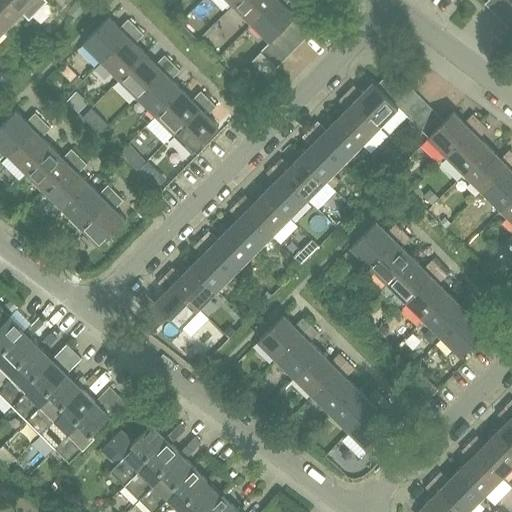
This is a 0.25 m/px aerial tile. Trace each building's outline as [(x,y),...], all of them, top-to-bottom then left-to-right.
[(10,0),(0,0),(0,26),(5,31),(23,13),(10,0)] [(10,0),(23,13),(35,0),(10,0)] [(79,0),(70,10),(77,17),(89,6),(82,0),(79,0)] [(238,0),(234,4),(252,22),(274,0),(238,0)] [(296,15),(286,5),(290,0),(274,0),(252,22),(271,41),(279,32),(288,24),(296,15)] [(488,0),(485,3),(494,12),(505,0),(488,0)] [(511,0),(505,0),(494,12),(502,20),(511,10),(511,0)] [(321,23),(305,7),(296,15),(313,32),(321,23)] [(511,27),(511,10),(502,20),(511,29),(511,27)] [(304,40),(313,32),(296,15),(288,24),(304,40)] [(84,42),(103,61),(137,26),(129,18),(120,27),(110,17),(84,42)] [(296,49),(304,40),(288,24),(279,32),(296,49)] [(103,61),(121,79),(146,53),(136,43),(144,34),(137,26),(103,61)] [(279,32),(271,41),(287,57),(296,49),(279,32)] [(271,41),(262,50),(278,67),(287,57),(271,41)] [(252,60),(269,77),(278,67),(262,50),(252,60)] [(121,79),(139,97),(173,62),(165,54),(156,63),(146,53),(121,79)] [(139,97),(157,115),(182,89),(172,79),(181,70),(173,62),(139,97)] [(393,68),(377,85),(385,93),(401,77),(393,68)] [(82,79),(76,73),(69,80),(75,86),(82,79)] [(410,86),(401,77),(385,93),(394,102),(410,86)] [(373,81),(362,92),(355,84),(347,92),(380,125),(398,107),(394,102),(385,93),(377,85),(373,81)] [(398,107),(402,110),(418,94),(410,86),(394,102),(398,107)] [(157,115),(175,132),(209,98),(201,90),(193,99),(182,89),(157,115)] [(347,107),(336,118),(362,143),(380,125),(347,92),(339,99),(347,107)] [(427,103),(418,94),(402,110),(411,119),(427,103)] [(194,151),(219,125),(209,115),(217,106),(209,98),(175,132),(194,151)] [(435,111),(427,103),(411,119),(419,127),(435,111)] [(16,110),(0,126),(0,144),(9,154),(43,120),(35,112),(27,121),(16,110)] [(428,136),(447,155),(481,121),(473,113),(465,122),(454,111),(444,120),(435,111),(419,127),(428,136)] [(95,128),(100,133),(109,124),(104,118),(95,128)] [(336,118),(326,128),(318,120),(310,128),(344,161),(362,143),(336,118)] [(9,154),(27,172),(53,146),(43,137),(51,128),(43,120),(9,154)] [(447,155),(465,173),(490,147),(480,137),(489,129),(481,121),(447,155)] [(366,141),(378,155),(397,139),(385,125),(366,141)] [(311,143),(300,154),(326,180),(344,161),(310,128),(302,136),(311,143)] [(129,143),(120,152),(126,159),(136,150),(129,143)] [(27,172),(40,184),(45,190),(79,156),(72,148),(63,157),(53,146),(27,172)] [(465,173),(483,191),(511,161),(511,151),(509,149),(501,157),(490,147),(465,173)] [(300,154),(290,165),(282,157),(274,165),(308,198),(326,180),(300,154)] [(45,190),(64,208),(89,182),(79,173),(88,164),(79,156),(45,190)] [(147,161),(139,169),(145,176),(155,167),(148,160),(147,161)] [(511,161),(483,191),(501,209),(511,197),(511,161)] [(275,180),(264,191),(290,216),(308,198),(274,165),(266,172),(275,180)] [(64,208),(82,226),(116,192),(108,184),(99,193),(89,182),(64,208)] [(430,189),(423,196),(432,205),(439,198),(430,189)] [(264,191),(254,201),(246,194),(238,201),(272,235),(290,216),(264,191)] [(126,219),(115,208),(124,200),(116,192),(82,226),(101,244),(126,219)] [(511,197),(501,209),(511,219),(511,197)] [(17,201),(10,208),(19,216),(25,208),(17,201)] [(238,217),(228,228),(253,253),(272,235),(238,201),(229,209),(238,217)] [(446,228),(451,223),(445,217),(440,221),(446,228)] [(377,220),(351,246),(370,264),(404,230),(396,223),(388,231),(377,220)] [(228,228),(218,238),(209,229),(201,238),(235,272),(253,253),(228,228)] [(370,264),(388,282),(413,256),(403,246),(411,238),(404,230),(370,264)] [(203,253),(192,264),(217,289),(235,272),(201,238),(193,246),(203,253)] [(74,251),(65,260),(74,269),(83,260),(74,251)] [(495,272),(504,263),(495,254),(486,263),(495,272)] [(388,282),(406,300),(440,266),(432,258),(424,267),(413,256),(388,282)] [(192,264),(181,274),(174,267),(166,274),(199,308),(217,289),(192,264)] [(406,300),(424,318),(450,292),(439,282),(448,274),(440,266),(406,300)] [(181,326),(199,308),(166,274),(157,282),(166,290),(155,301),(158,304),(150,312),(161,324),(169,315),(181,326)] [(424,318),(442,336),(476,302),(469,294),(460,303),(450,292),(424,318)] [(4,303),(13,312),(18,306),(10,299),(4,303)] [(461,355),(486,329),(475,318),(484,309),(476,302),(442,336),(461,355)] [(295,325),(284,314),(258,339),(277,358),(311,324),(303,316),(295,325)] [(0,358),(8,351),(5,348),(23,329),(9,315),(0,324),(0,358)] [(37,317),(30,323),(35,328),(41,321),(37,317)] [(223,331),(229,338),(236,331),(229,324),(223,331)] [(277,358),(295,376),(320,350),(310,340),(319,331),(311,324),(277,358)] [(0,358),(0,387),(23,365),(20,362),(38,344),(23,329),(5,348),(8,351),(0,358)] [(56,335),(51,331),(45,338),(49,342),(56,335)] [(0,387),(0,392),(12,405),(38,380),(34,376),(52,357),(38,344),(20,362),(23,365),(0,387)] [(59,351),(63,356),(70,349),(65,345),(59,351)] [(295,376),(313,394),(347,360),(340,352),(331,361),(320,350),(295,376)] [(12,405),(26,419),(51,393),(48,389),(66,371),(52,357),(34,376),(38,380),(12,405)] [(313,394),(331,412),(357,386),(346,376),(355,368),(347,360),(313,394)] [(26,419),(40,432),(66,407),(62,404),(80,385),(66,371),(48,389),(51,393),(26,419)] [(430,380),(422,372),(413,381),(422,390),(430,380)] [(98,377),(93,373),(87,379),(91,383),(98,377)] [(40,432),(55,447),(80,421),(77,417),(94,399),(80,385),(62,404),(66,407),(40,432)] [(331,412),(350,430),(383,396),(376,388),(367,396),(357,386),(331,412)] [(278,393),(270,402),(276,410),(285,401),(278,393)] [(394,423),(383,412),(391,404),(383,396),(350,430),(368,448),(394,423)] [(70,461),(82,449),(96,435),(93,432),(110,415),(94,399),(77,417),(80,421),(55,447),(70,461)] [(506,422),(496,432),(511,448),(511,411),(505,405),(497,413),(506,422)] [(165,416),(156,407),(149,414),(158,423),(165,416)] [(110,470),(124,483),(149,458),(146,455),(164,436),(151,422),(133,440),(121,428),(99,451),(114,466),(110,470)] [(186,428),(183,425),(180,422),(173,429),(179,435),(186,428)] [(511,448),(496,432),(485,443),(476,434),(469,442),(503,475),(511,466),(511,448)] [(195,435),(187,444),(193,451),(202,442),(195,435)] [(124,483),(138,498),(163,473),(161,470),(179,451),(164,436),(146,455),(149,458),(124,483)] [(469,458),(459,468),(485,494),(503,475),(469,442),(461,450),(469,458)] [(138,498),(152,511),(177,487),(174,483),(193,464),(179,451),(161,470),(163,473),(138,498)] [(152,511),(179,511),(192,500),(188,497),(207,478),(193,464),(174,483),(177,487),(152,511)] [(459,468),(449,479),(440,471),(433,478),(467,511),(485,494),(459,468)] [(76,486),(67,477),(64,479),(60,475),(54,481),(59,485),(57,487),(68,496),(76,486)] [(179,511),(203,511),(222,493),(207,478),(188,497),(192,500),(179,511)] [(434,494),(423,505),(429,511),(466,511),(467,511),(433,478),(425,486),(434,494)] [(230,511),(236,507),(222,493),(203,511),(230,511)]
